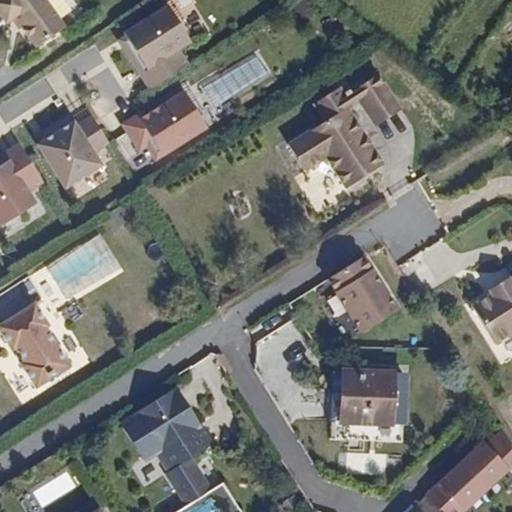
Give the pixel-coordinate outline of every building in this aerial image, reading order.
[(38,51),(71,26),(50,0),(0,0),(0,11),(11,26),(16,22),(38,51)] [(173,3),(129,30),(117,39),(150,91),(192,67),(182,54),(196,45),(173,3)] [(347,89),(349,92),(353,97),(364,116),(390,100),(373,73),(347,89)] [(168,158),(213,130),(188,89),(142,118),(138,112),(121,123),(140,153),(157,142),(168,158)] [(322,159),(341,189),(379,165),(343,111),(347,108),(344,103),(340,97),(335,89),(310,106),(321,123),(284,147),(301,173),(322,159)] [(349,92),(340,97),(344,103),(353,97),(349,92)] [(396,109),(390,100),(364,116),(370,125),(396,109)] [(111,145),(92,115),(81,122),(77,119),(64,117),(42,131),(37,145),(68,191),(110,168),(101,153),(111,145)] [(49,182),(22,143),(0,155),(0,226),(2,230),(41,207),(33,190),(49,182)] [(357,333),(395,310),(363,258),(326,280),(357,333)] [(491,341),(511,328),(511,275),(508,278),(505,275),(486,287),(488,290),(468,303),(491,341)] [(11,371),(22,389),(26,395),(60,373),(56,367),(35,335),(39,333),(24,311),(0,326),(0,353),(3,357),(6,355),(15,369),(11,371)] [(328,421),(339,422),(340,370),(330,370),(328,421)] [(390,423),(390,421),(392,375),(392,372),(340,370),(339,422),(390,423)] [(392,375),(390,421),(400,422),(401,375),(392,375)] [(159,449),(173,470),(193,456),(209,446),(196,425),(175,392),(173,388),(136,411),(138,416),(126,423),(147,456),(159,449)] [(175,392),(196,425),(199,423),(179,390),(175,392)] [(143,458),(147,456),(126,423),(122,426),(143,458)] [(486,445),(511,472),(511,441),(504,429),(486,445)] [(484,442),(439,484),(465,511),(468,511),(511,472),(486,445),(484,442)] [(173,470),(170,474),(190,505),(180,511),(244,511),(224,484),(214,491),(193,456),(173,470)] [(428,495),(437,505),(443,511),(465,511),(439,484),(428,495)]
